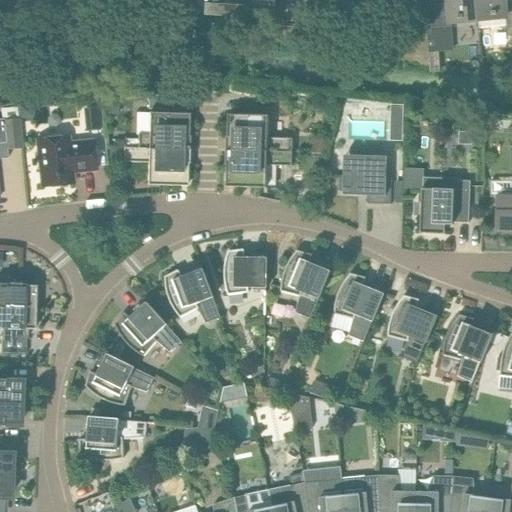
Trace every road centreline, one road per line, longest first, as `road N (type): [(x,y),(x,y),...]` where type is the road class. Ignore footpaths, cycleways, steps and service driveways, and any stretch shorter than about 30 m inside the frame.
road 1 (residential): [(435,273),(297,218),(207,212)]
road 2 (residential): [(62,511),(51,406),(84,306)]
road 3 (residential): [(196,212),(161,203),(20,221)]
road 4 (residential): [(84,306),(196,212)]
